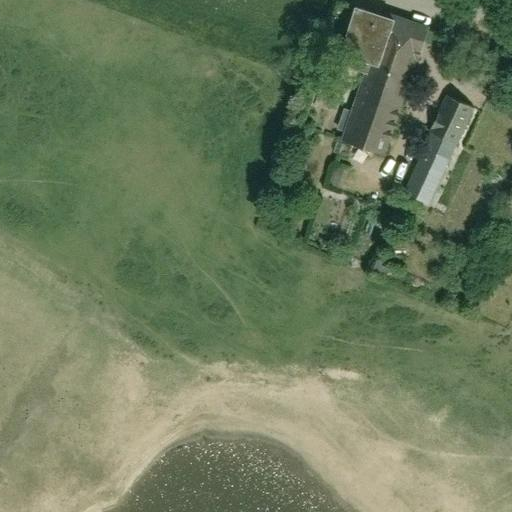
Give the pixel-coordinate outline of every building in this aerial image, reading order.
[(418,46),(423,30),(409,25),(410,22),(395,17),(394,21),(353,7),(338,53),(357,59),(367,63),(375,65),(382,48),(415,60),(420,47),(418,46)] [(382,154),(412,61),(415,62),(415,60),(382,48),(375,65),(367,63),(357,59),(354,69),(364,72),(341,140),(382,154)] [(447,96),(429,132),(431,133),(456,145),(474,109),(447,96)] [(431,133),(410,176),(436,188),(456,145),(431,133)] [(342,191),(348,170),(333,165),(326,186),(342,191)] [(416,204),(412,203),(408,204),(405,206),(402,208),(401,212),(400,216),(401,220),(404,223),(407,225),(411,226),(415,226),(419,224),(421,221),(423,218),(423,214),(422,210),(420,206),(416,204)]
